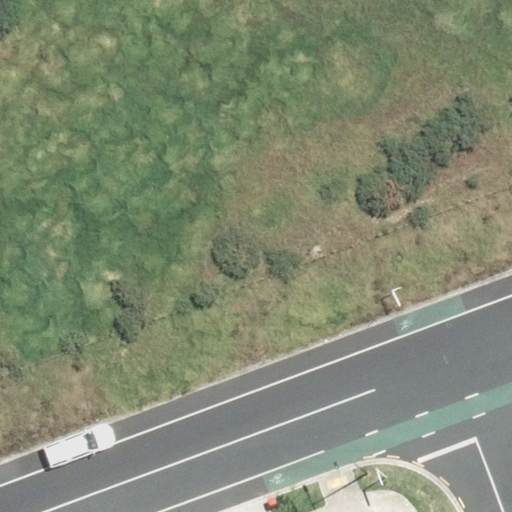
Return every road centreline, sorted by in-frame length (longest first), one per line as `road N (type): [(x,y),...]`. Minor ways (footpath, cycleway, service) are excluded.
road 1 (residential): [(54,511),(439,366)]
road 2 (residential): [(439,366),(494,511)]
